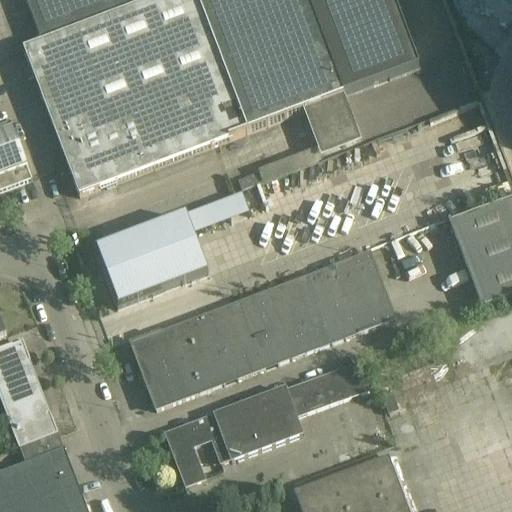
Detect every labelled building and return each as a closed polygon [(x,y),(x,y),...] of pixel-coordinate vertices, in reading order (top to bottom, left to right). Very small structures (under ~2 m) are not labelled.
[(24,0),(42,46),(33,49),(32,50),(23,53),(79,199),(248,135),(302,115),(320,163),(362,148),(343,99),(418,72),(391,0),(24,0)] [(0,194),(31,183),(11,131),(0,134),(0,194)] [(187,219),(95,255),(118,313),(210,278),(196,240),(251,218),(244,199),(188,221),(187,219)] [(511,208),(452,230),(479,305),(511,293),(511,208)] [(370,258),(131,348),(157,415),(381,330),(395,325),(380,284),(370,258)] [(461,370),(511,350),(511,310),(448,335),(461,370)] [(22,346),(0,354),(0,405),(18,454),(58,439),(22,346)] [(327,376),(165,438),(186,492),(204,485),(192,453),(212,446),(220,468),(230,464),(231,466),(302,439),(296,423),(374,393),(362,363),(327,376)] [(389,418),(399,414),(391,394),(381,397),(389,418)] [(87,511),(66,454),(0,478),(0,511),(87,511)] [(408,511),(389,458),(295,493),(301,511),(408,511)]
